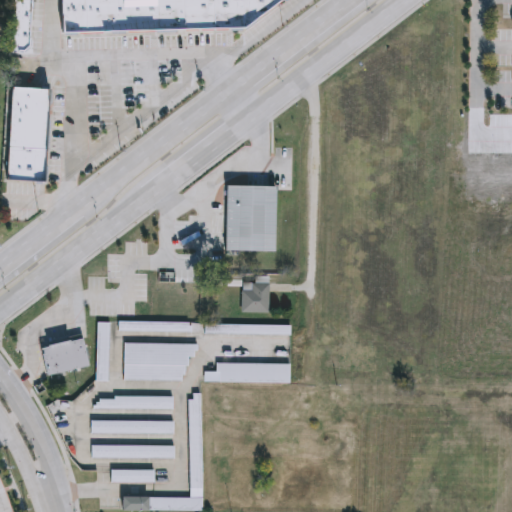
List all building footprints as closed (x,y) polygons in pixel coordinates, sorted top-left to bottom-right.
[(10,0),(28,0),(28,54),(11,54),(10,0)] [(58,0),(290,0),(234,35),(59,39),(58,0)] [(3,182),(7,88),(47,90),(44,184),(3,182)] [(223,253),(223,187),(272,187),(272,253),(223,253)] [(239,313),(239,284),(252,284),(252,278),(267,278),(267,313),(239,313)] [(107,382),(94,382),(94,323),(107,323),(107,382)] [(206,326),(287,326),(287,336),(206,336),(206,326)] [(41,378),(34,348),(80,337),(87,367),(41,378)] [(194,345),(194,358),(183,358),(183,382),(121,381),(121,345),(194,345)] [(287,384),(215,384),(215,365),(287,365),(287,384)] [(199,395),(199,490),(187,490),(187,395),(199,395)] [(170,398),(170,410),(96,410),(96,398),(170,398)] [(171,422),(171,435),(88,435),(88,422),(171,422)] [(89,446),(171,446),(171,459),(89,459),(89,446)] [(108,484),(108,471),(151,471),(151,484),(108,484)] [(144,511),(118,511),(118,497),(144,497),(144,511)] [(200,511),(149,511),(149,498),(200,498),(200,511)]
